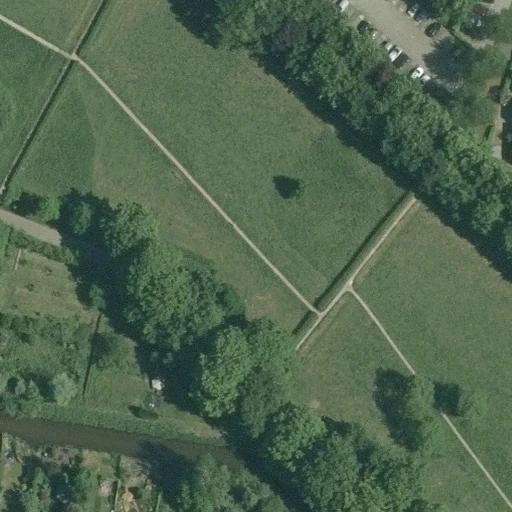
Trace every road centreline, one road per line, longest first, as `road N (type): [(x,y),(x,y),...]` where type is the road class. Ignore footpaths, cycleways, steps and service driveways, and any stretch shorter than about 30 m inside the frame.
road 1 (residential): [(374,511),(151,281),(0,217)]
road 2 (residential): [(372,0),(458,83),(480,57),(503,0)]
